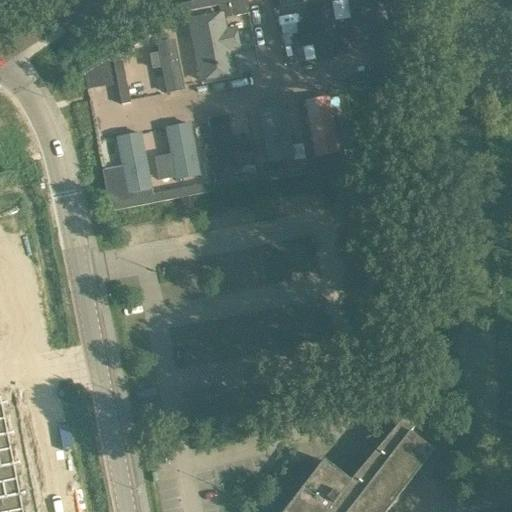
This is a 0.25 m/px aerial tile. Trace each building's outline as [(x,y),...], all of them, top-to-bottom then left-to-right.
[(203,0),(180,4),(182,13),(218,6),(230,4),(229,0),(203,0)] [(229,0),(230,4),(218,6),(219,12),(224,11),(226,19),(249,14),(246,0),(229,0)] [(342,1),(330,3),(335,30),(347,28),(342,1)] [(408,6),(390,7),(389,7),(390,17),(409,15),(408,6)] [(121,105),(130,103),(121,60),(112,62),(121,105)] [(86,76),(87,86),(111,82),(108,63),(86,76)] [(309,173),(359,164),(357,155),(308,164),(309,173)] [(308,164),(258,174),(260,183),(309,173),(308,164)] [(209,183),(211,192),(260,183),(258,174),(209,183)] [(209,183),(160,193),(162,202),(211,192),(209,183)] [(112,211),(162,202),(160,193),(152,194),(111,202),(112,208),(112,211)] [(0,397),(0,511),(22,511),(0,398),(0,397)] [(409,434),(411,431),(414,426),(404,418),(349,482),(323,461),(283,511),(385,511),(432,452),(409,434)]
